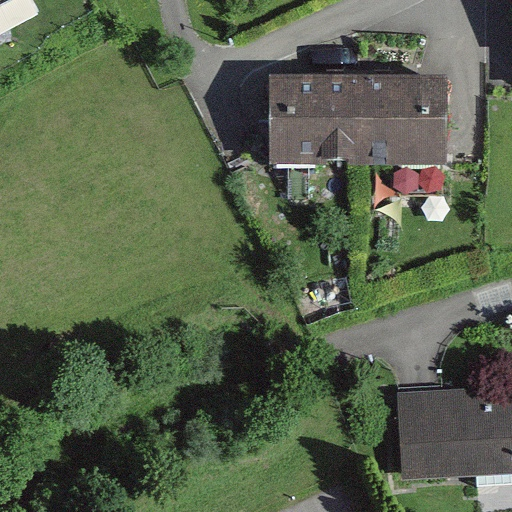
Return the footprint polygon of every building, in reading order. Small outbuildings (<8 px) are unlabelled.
[(0,0),(0,9),(18,0),(0,0)] [(447,162),(446,81),(356,82),(357,163),(447,162)] [(357,163),(356,82),(266,83),(267,164),(357,163)] [(0,339),(169,254),(96,109),(0,158),(0,339)] [(511,390),(399,397),(403,483),(511,476),(511,390)]
